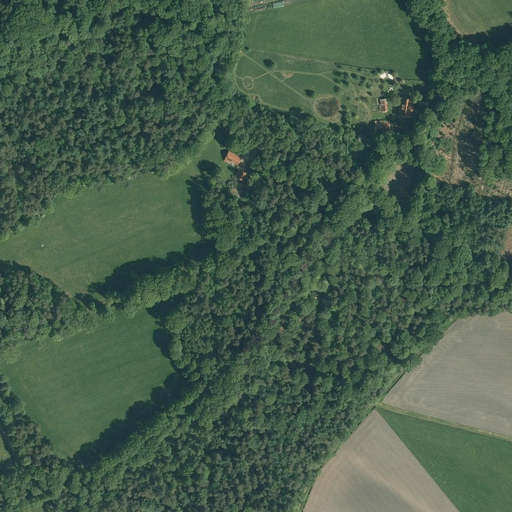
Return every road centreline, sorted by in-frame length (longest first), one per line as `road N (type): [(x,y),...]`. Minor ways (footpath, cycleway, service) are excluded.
road 1 (track): [(111,0),(334,214),(0,347)]
road 2 (track): [(0,482),(117,460),(251,346),(334,214)]
road 3 (track): [(300,511),(319,464),(452,318),(334,214)]
road 4 (track): [(334,214),(444,108),(449,65),(429,0)]
road 5 (track): [(511,439),(374,403)]
